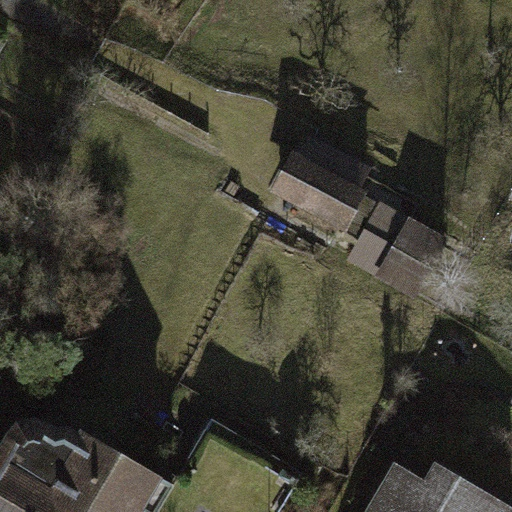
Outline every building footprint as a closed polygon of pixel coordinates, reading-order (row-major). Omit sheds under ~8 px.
[(307,139),(278,193),(352,232),(373,193),(356,184),(364,169),(307,139)] [(456,242),(387,206),(375,229),(402,244),(386,276),(427,297),(456,242)] [(216,422),(194,460),(280,511),(282,511),(305,475),(216,422)] [(142,511),(145,509),(150,511),(165,511),(179,487),(90,436),(85,446),(47,424),(28,423),(11,434),(0,452),(0,511),(142,511)] [(511,511),(511,508),(470,482),(458,501),(402,466),(373,511),(511,511)]
